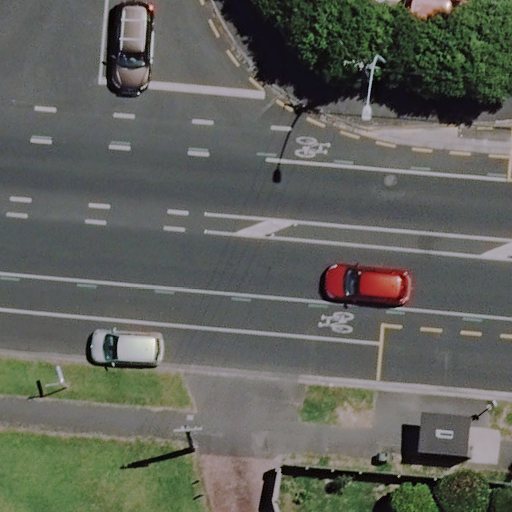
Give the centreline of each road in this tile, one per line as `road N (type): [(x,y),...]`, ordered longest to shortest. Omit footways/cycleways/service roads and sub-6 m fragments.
road 1 (secondary): [(511,251),(92,211)]
road 2 (residential): [(92,211),(107,0)]
